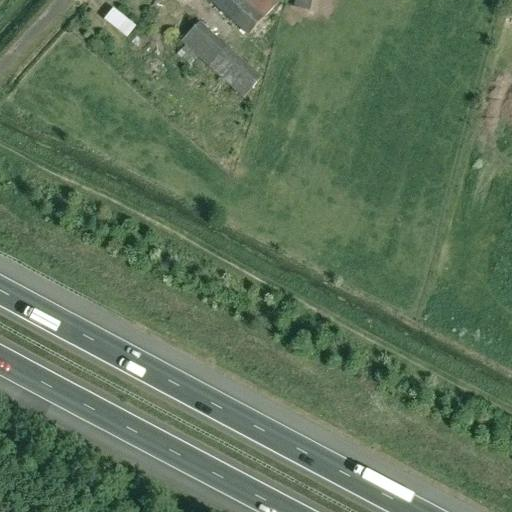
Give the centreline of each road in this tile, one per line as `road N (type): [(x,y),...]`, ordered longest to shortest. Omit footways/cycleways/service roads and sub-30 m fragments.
road 1 (motorway): [(421,511),(0,288)]
road 2 (motorway): [(0,358),(285,511)]
